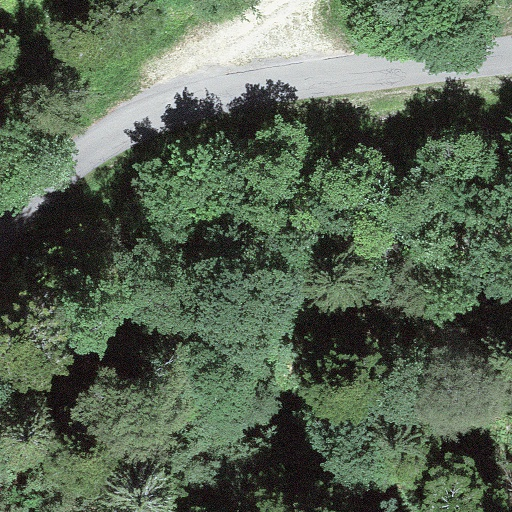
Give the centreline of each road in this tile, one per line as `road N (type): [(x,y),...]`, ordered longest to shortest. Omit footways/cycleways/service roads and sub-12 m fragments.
road 1 (unclassified): [(511,52),(208,97),(148,118),(91,147),(32,196),(0,240)]
road 2 (track): [(288,0),(208,97)]
